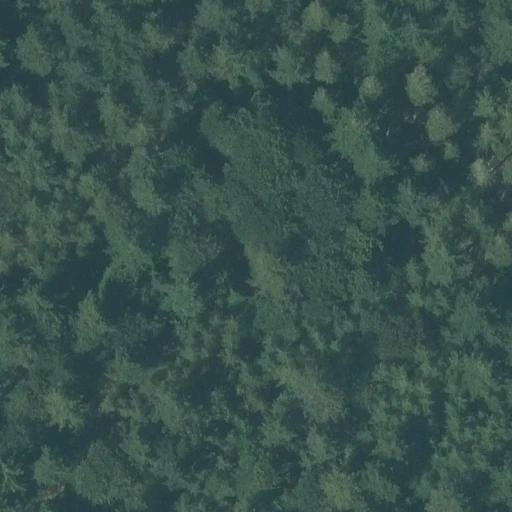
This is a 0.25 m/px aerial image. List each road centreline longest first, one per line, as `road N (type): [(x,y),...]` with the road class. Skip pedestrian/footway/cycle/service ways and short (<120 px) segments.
road 1 (track): [(511,205),(449,125),(308,86),(260,0)]
road 2 (track): [(0,81),(96,0)]
